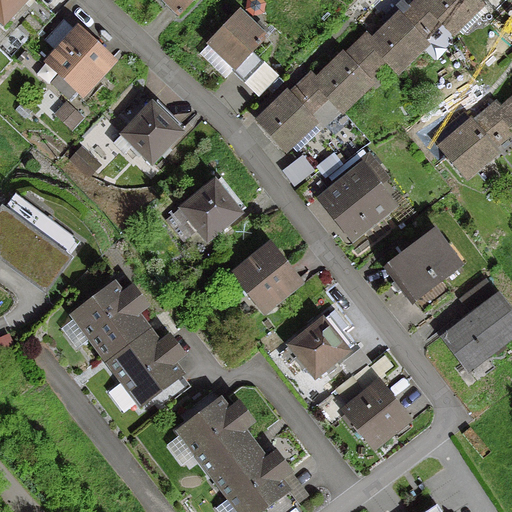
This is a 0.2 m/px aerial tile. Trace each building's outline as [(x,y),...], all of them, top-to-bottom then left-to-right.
[(16,8),(23,0),(0,0),(0,22),(1,24),(9,15),(14,19),(21,12),(16,8)] [(166,0),(168,2),(163,7),(175,18),(192,0),(166,0)] [(416,0),(409,7),(402,0),(380,21),(386,27),(369,44),(399,76),(430,46),(427,42),(444,26),(423,4),(427,0),(426,0),(416,0)] [(481,3),(484,0),(427,0),(423,4),(455,37),(486,8),(481,3)] [(231,72),(242,83),(260,64),(249,54),(264,38),(236,12),(208,42),(235,67),(231,72)] [(53,51),(72,31),(62,22),(43,41),(53,51)] [(94,76),(106,63),(76,35),(49,64),(59,73),(54,79),(71,95),(76,89),(79,92),(87,84),(91,88),(98,80),(94,76)] [(370,82),(389,65),(369,44),(373,40),(368,35),(345,56),(344,55),(313,84),(343,116),(374,86),(370,82)] [(312,121),(331,103),(313,84),(317,80),(312,74),(289,95),(287,94),(257,122),(287,154),(317,126),(312,121)] [(165,148),(180,132),(140,93),(115,118),(127,129),(121,135),(130,145),(127,149),(136,158),(140,154),(149,163),(158,155),(162,159),(169,151),(165,148)] [(511,100),(496,113),(511,131),(511,100)] [(473,122),(472,120),(438,148),(467,182),(501,154),(497,150),(511,137),(511,131),(496,113),(502,108),(497,102),(473,122)] [(65,107),(56,116),(69,128),(78,119),(65,107)] [(96,166),(79,151),(70,160),(87,176),(96,166)] [(324,193),(323,193),(327,198),(323,201),(351,236),(387,208),(387,207),(389,205),(389,201),(379,188),(375,188),(372,190),(359,173),(336,191),(332,186),(324,193)] [(222,226),(238,213),(214,183),(165,222),(181,242),(197,229),(205,240),(214,233),(218,238),(226,231),(222,226)] [(0,257),(42,289),(76,243),(12,195),(0,211),(0,257)] [(236,243),(259,225),(250,213),(227,232),(236,243)] [(430,232),(390,262),(384,267),(408,298),(412,294),(425,311),(450,292),(442,280),(455,271),(440,250),(443,248),(430,232)] [(293,283),(282,270),(267,251),(237,275),(246,287),(242,290),(249,300),(253,296),(262,308),(293,283)] [(143,326),(112,284),(70,316),(101,358),(143,326)] [(473,315),(443,337),(467,369),(511,334),(511,320),(495,298),(473,315)] [(346,350),(322,320),(278,355),(287,366),(293,360),(301,370),(305,367),(313,377),(322,370),(326,375),(334,368),(330,364),(346,350)] [(149,333),(107,365),(138,407),(180,375),(149,333)] [(6,335),(0,337),(0,352),(11,348),(6,335)] [(348,378),(367,362),(358,351),(339,367),(348,378)] [(348,379),(334,390),(345,406),(360,395),(348,379)] [(358,436),(362,433),(372,444),(380,437),(384,442),(392,436),(388,431),(402,420),(376,388),(339,417),(348,429),(351,427),(358,436)] [(176,432),(208,474),(250,442),(218,400),(176,432)] [(213,481),(236,511),(258,511),(286,491),(255,449),(213,481)]
